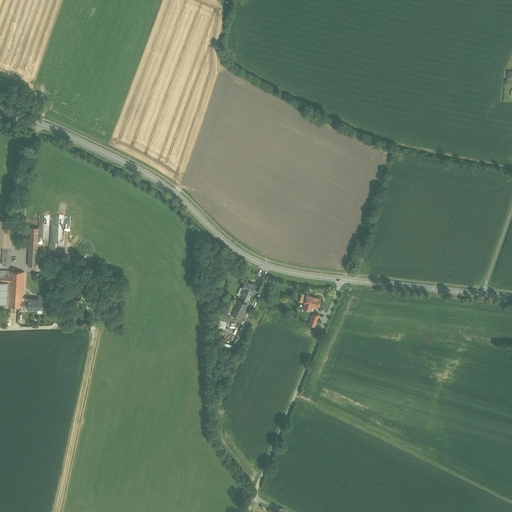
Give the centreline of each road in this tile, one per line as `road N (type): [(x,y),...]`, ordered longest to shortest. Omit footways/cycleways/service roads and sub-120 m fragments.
road 1 (secondary): [(342,279),(248,257),(135,167),(0,114)]
road 2 (track): [(0,328),(93,329),(56,511)]
road 3 (track): [(294,396),(511,503)]
road 4 (unclassified): [(252,497),(342,279)]
road 5 (secondary): [(511,297),(342,279)]
